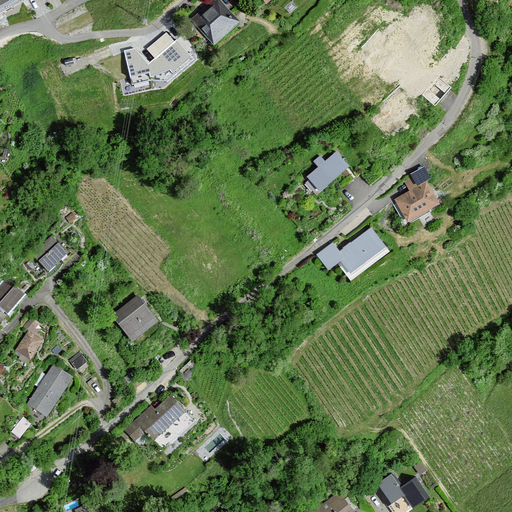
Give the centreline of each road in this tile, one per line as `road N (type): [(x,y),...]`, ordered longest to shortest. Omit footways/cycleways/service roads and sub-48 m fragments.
road 1 (residential): [(102,431),(441,131),(473,71),(473,30),(460,0)]
road 2 (residential): [(5,331),(32,300),(48,298),(106,379),(102,431)]
road 3 (residential): [(185,0),(144,32),(65,39),(29,25),(0,34)]
road 4 (residential): [(0,503),(102,431)]
